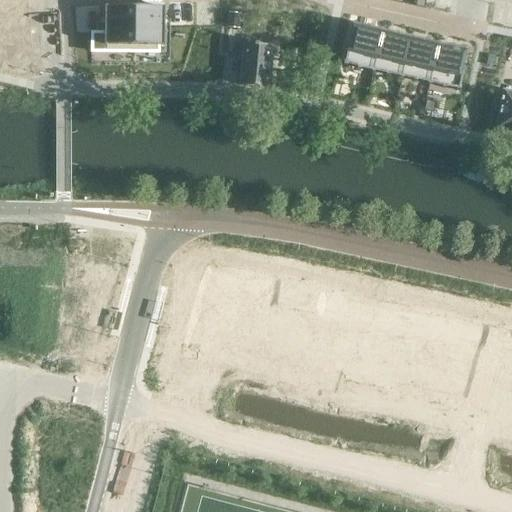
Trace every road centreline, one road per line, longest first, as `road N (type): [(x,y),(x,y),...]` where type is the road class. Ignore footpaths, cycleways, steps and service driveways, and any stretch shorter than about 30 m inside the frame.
road 1 (residential): [(511,157),(249,96),(63,83)]
road 2 (unclassified): [(117,403),(511,508)]
road 3 (unclassified): [(511,277),(272,226),(180,216)]
